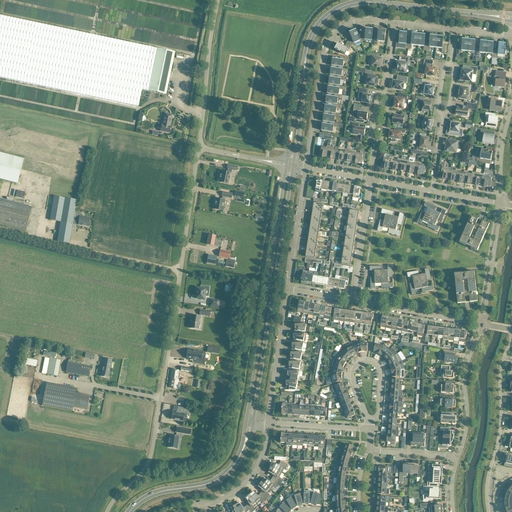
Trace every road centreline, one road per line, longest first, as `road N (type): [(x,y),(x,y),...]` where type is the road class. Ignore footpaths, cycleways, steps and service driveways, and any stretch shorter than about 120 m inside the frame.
road 1 (unclassified): [(106,511),(150,459),(198,148)]
road 2 (secondary): [(286,164),(245,421)]
road 3 (secondary): [(252,422),(293,165)]
road 4 (residential): [(395,22),(349,22),(327,41),(305,168)]
road 5 (secondary): [(305,62),(314,30),(347,4),(461,12)]
road 6 (residential): [(489,511),(501,371),(511,339)]
road 7 (unclassified): [(198,148),(217,0)]
road 8 (residential): [(483,324),(465,372),(467,421),(457,457)]
road 9 (residential): [(371,423),(353,381),(355,365),(368,359),(381,369),(378,414)]
road 10 (residential): [(287,288),(268,423)]
road 11 (residential): [(483,324),(352,300)]
road 12 (secondary): [(129,511),(150,495),(212,482),(238,457)]
road 13 (unknown): [(160,398),(40,376)]
road 14 (residential): [(352,300),(371,180)]
road 15 (residential): [(268,423),(262,457),(242,486),(194,505)]
road 16 (residential): [(501,204),(483,324)]
road 17 (residential): [(305,168),(287,288)]
